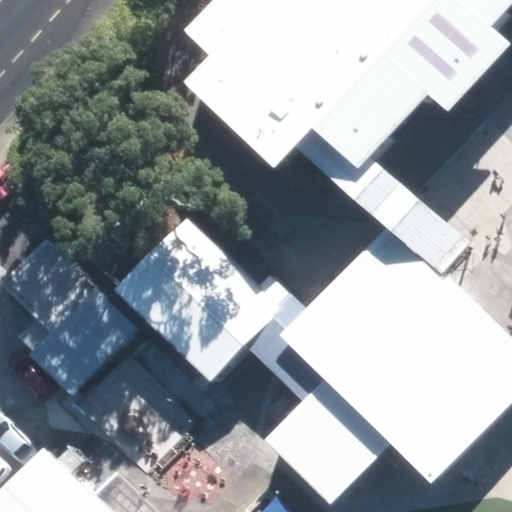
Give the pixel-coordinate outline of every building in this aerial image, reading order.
[(511,0),(240,0),(203,41),(227,62),(203,89),(301,177),(335,139),(380,179),(511,33),(511,0)] [(199,223),(124,293),(218,392),(292,322),(199,223)] [(120,303),(55,235),(6,281),(47,324),(31,340),(55,365),(120,303)] [(511,366),(412,262),(294,374),(425,511),(429,511),(511,434),(511,366)] [(142,350),(92,399),(154,462),(204,412),(142,350)] [(338,423),(275,482),(302,511),(390,511),(407,496),(338,423)] [(100,511),(47,458),(0,503),(0,511),(100,511)] [(282,511),(270,498),(254,511),(282,511)]
